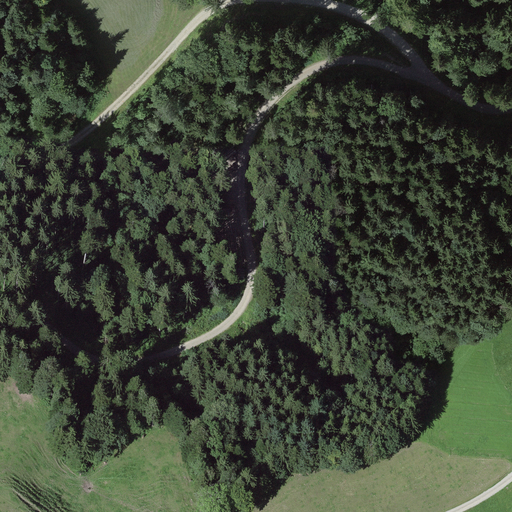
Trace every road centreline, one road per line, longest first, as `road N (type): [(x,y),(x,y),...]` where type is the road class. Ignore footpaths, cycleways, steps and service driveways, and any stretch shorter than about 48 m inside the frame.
road 1 (track): [(0,311),(16,309),(65,335),(90,363),(133,373),(205,336),(244,305),(254,256),(235,213),(247,155),(295,87),(350,65),(402,67),(438,81)]
road 2 (track): [(0,180),(65,150),(125,102),(206,14),(238,0)]
road 3 (track): [(292,0),(375,23),(476,109),(511,111)]
